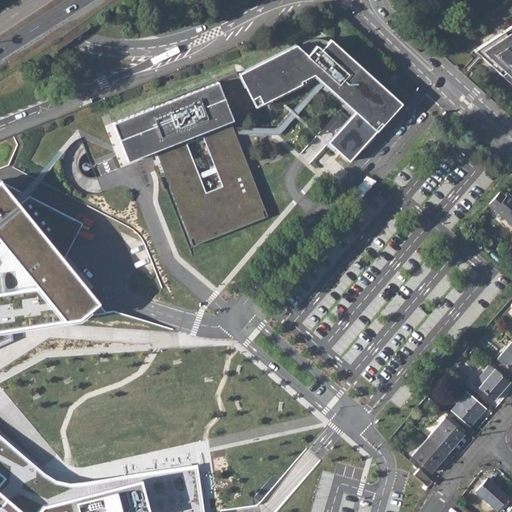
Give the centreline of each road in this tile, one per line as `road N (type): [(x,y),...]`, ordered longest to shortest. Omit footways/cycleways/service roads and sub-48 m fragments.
road 1 (primary): [(0,128),(177,45)]
road 2 (secondary): [(29,0),(79,41),(133,51),(177,45)]
road 3 (residential): [(349,0),(442,80)]
